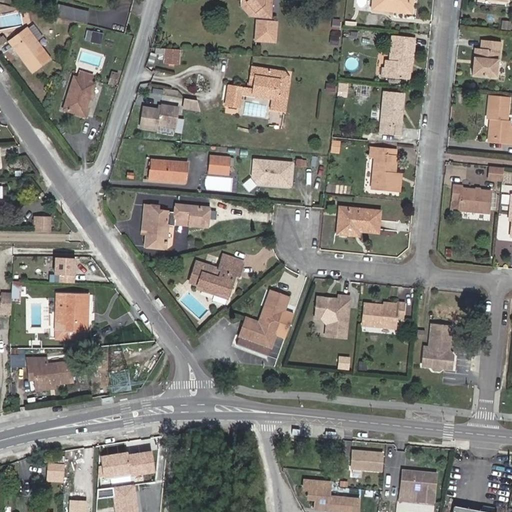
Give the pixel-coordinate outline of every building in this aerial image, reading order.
[(243,0),(239,0),(239,7),(247,17),(248,18),(255,18),(255,14),(252,10),(249,13),(243,6),(246,3),(243,0)] [(243,0),(246,3),(243,6),(249,13),(252,10),(255,14),(255,18),(260,19),(259,23),(254,23),(253,41),(272,42),(273,24),(268,24),(269,0),(243,0)] [(393,9),(410,10),(410,0),(375,0),(375,10),(392,11),(393,9)] [(77,23),(85,25),(88,12),(58,6),(55,18),(77,23)] [(340,29),(340,19),(332,19),(331,29),(340,29)] [(511,30),(511,21),(501,20),(501,29),(511,30)] [(25,56),(21,59),(31,73),(50,59),(37,41),(44,37),(34,24),(27,29),(27,27),(12,38),(25,56)] [(90,41),(100,44),(103,34),(94,31),(90,41)] [(330,43),(338,45),(339,37),(331,35),(330,43)] [(410,45),(411,38),(393,36),(391,61),(386,61),(386,67),(385,76),(406,78),(407,62),(412,62),(413,46),(410,45)] [(8,41),(21,59),(25,56),(12,38),(8,41)] [(495,77),(497,61),(499,61),(502,42),(481,40),(481,48),(474,47),(471,74),(495,77)] [(179,51),(165,50),(165,64),(178,65),(179,51)] [(249,68),(246,88),(245,96),(270,100),(273,102),(272,110),(281,112),(282,108),(285,87),(286,80),(279,72),(265,71),(249,68)] [(81,71),(79,79),(89,82),(92,75),(81,71)] [(121,78),(115,76),(112,85),(118,87),(121,78)] [(74,77),(73,77),(62,109),(77,115),(81,116),(82,116),(88,97),(93,84),(89,82),(79,79),(74,77)] [(237,101),(239,87),(226,86),(223,108),(236,110),(237,101)] [(267,110),(272,110),(273,102),(270,100),(245,96),(246,88),(239,87),(237,101),(268,104),(267,110)] [(400,135),(405,93),(385,91),(379,133),(400,135)] [(508,139),(508,143),(511,142),(511,126),(510,126),(511,121),(507,121),(509,98),(490,96),(487,119),(491,120),(489,137),(508,139)] [(199,111),(197,100),(184,98),(183,108),(199,111)] [(143,108),(140,128),(157,130),(158,125),(175,128),(178,108),(161,105),(160,110),(143,108)] [(330,139),(330,153),(339,153),(340,140),(330,139)] [(396,190),(398,173),(394,173),(396,156),(395,156),(396,149),(373,146),(372,153),(374,154),(371,188),(396,190)] [(228,158),(209,157),(208,170),(227,172),(229,158),(228,158)] [(289,186),(291,164),(253,160),(252,178),(256,183),(269,184),(271,183),(274,183),(274,185),(289,186)] [(150,179),(183,183),(185,163),(151,161),(150,179)] [(489,180),(502,181),(503,168),(490,167),(489,180)] [(459,212),(488,214),(490,192),(462,189),(463,187),(454,186),(452,203),(459,203),(459,212)] [(143,206),(140,231),(143,232),(143,236),(142,249),(162,251),(165,228),(173,229),(174,219),(188,221),(187,226),(204,228),(204,220),(207,220),(208,209),(175,205),(174,213),(156,211),(156,208),(143,206)] [(346,215),(347,208),(339,207),(338,215),(346,215)] [(379,211),(347,208),(346,215),(338,215),(336,232),(349,233),(350,228),(358,229),(378,231),(379,211)] [(44,221),(30,221),(30,230),(44,230),(44,221)] [(55,256),(53,282),(74,283),(75,257),(55,256)] [(235,278),(240,262),(227,258),(222,272),(198,264),(191,286),(226,297),(233,278),(235,278)] [(12,297),(12,302),(22,302),(22,292),(20,291),(20,281),(13,281),(12,297)] [(270,348),(289,298),(270,291),(258,322),(246,317),(239,337),(242,338),(238,347),(263,356),(267,347),(270,348)] [(74,340),(87,340),(87,332),(88,332),(89,295),(58,294),(57,324),(61,324),(61,331),(65,331),(65,340),(74,340)] [(339,298),(333,298),(330,300),(326,300),(324,296),(318,296),(315,316),(323,317),(327,322),(326,335),(345,337),(350,297),(339,296),(339,298)] [(398,309),(386,308),(365,306),(363,328),(396,332),(398,320),(405,320),(407,305),(399,304),(398,309)] [(432,324),(429,348),(424,347),(422,365),(431,366),(434,369),(438,370),(442,367),(450,368),(452,354),(448,350),(451,326),(432,324)] [(10,355),(10,368),(25,368),(25,355),(10,355)] [(37,385),(55,383),(74,381),(73,360),(49,361),(48,355),(29,357),(30,366),(35,366),(37,378),(37,385)] [(341,357),(339,366),(346,368),(349,359),(341,357)] [(377,470),(379,452),(361,451),(361,453),(349,452),(347,467),(377,470)] [(66,462),(50,461),(49,474),(65,474),(66,462)] [(351,468),(350,474),(361,477),(363,471),(351,468)] [(433,474),(403,471),(399,470),(397,490),(414,492),(413,502),(430,504),(433,474)] [(325,482),(299,480),(298,489),(303,489),(302,498),(310,498),(309,508),(343,511),(351,511),(353,499),(323,496),(325,482)] [(136,511),(133,485),(113,487),(116,511),(136,511)] [(414,492),(397,490),(396,500),(413,502),(414,492)]
